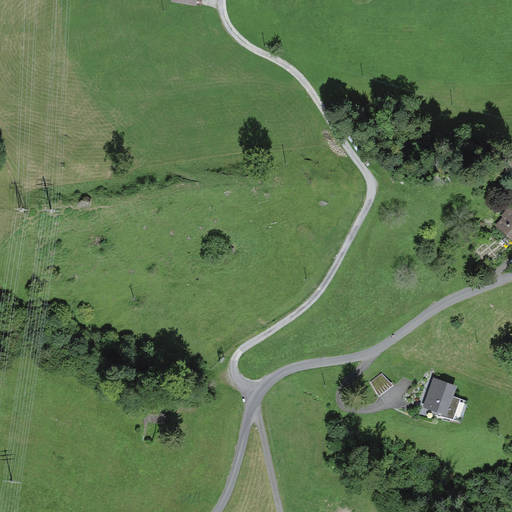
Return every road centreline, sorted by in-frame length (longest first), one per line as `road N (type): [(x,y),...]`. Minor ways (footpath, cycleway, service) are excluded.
road 1 (track): [(222,0),(241,40),(302,79),(371,185),(318,293),(235,358),(240,383),(258,395)]
road 2 (unclassified): [(217,511),(269,380),(377,349),(450,300),(511,276)]
